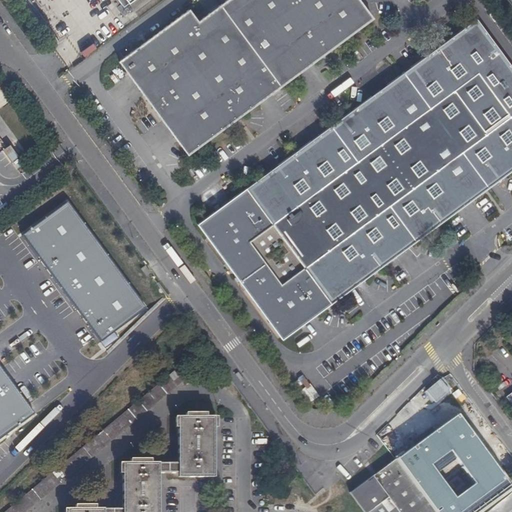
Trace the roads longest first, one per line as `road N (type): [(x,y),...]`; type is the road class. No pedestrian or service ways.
road 1 (unclassified): [(440,348),(350,434),(324,445),(304,435),(0,39)]
road 2 (unclassified): [(440,348),(511,446)]
